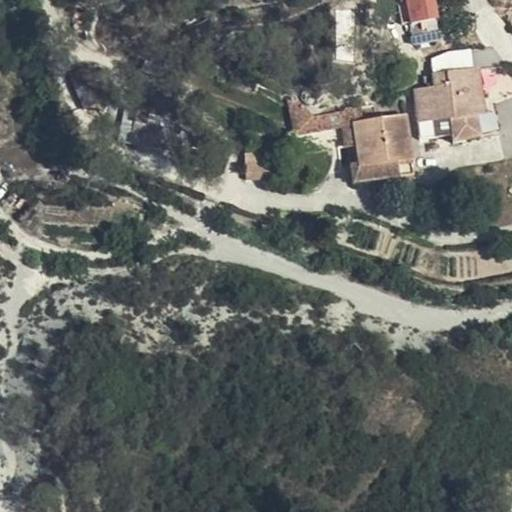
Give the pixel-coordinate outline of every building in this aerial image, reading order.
[(436,0),(409,0),(412,20),(439,18),(436,0)] [(415,84),(417,119),(484,114),(481,68),(434,70),(434,84),(415,84)] [(408,112),(351,121),(355,143),(350,143),(350,147),(358,145),(361,166),(353,168),(354,181),(417,170),(408,112)] [(484,114),(417,119),(418,130),(484,127),(484,114)] [(355,143),(351,121),(336,123),(341,145),(350,143),(355,143)] [(350,147),(353,168),(361,166),(358,145),(350,147)]
